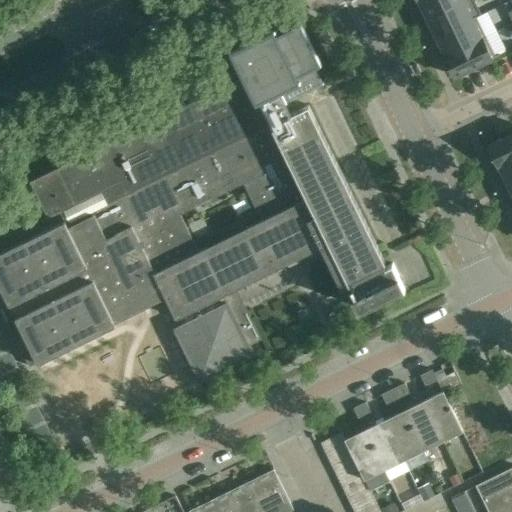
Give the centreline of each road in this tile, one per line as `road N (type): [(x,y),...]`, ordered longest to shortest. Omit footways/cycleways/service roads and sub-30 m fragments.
road 1 (residential): [(277,411),(495,304)]
road 2 (residential): [(76,511),(277,411)]
road 3 (residential): [(495,304),(413,128)]
road 4 (tertiary): [(0,105),(114,50)]
